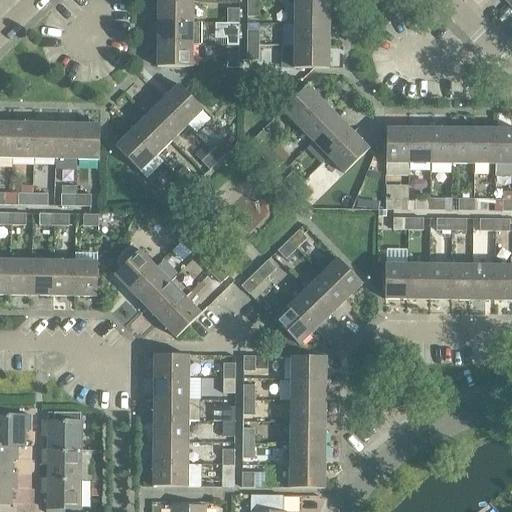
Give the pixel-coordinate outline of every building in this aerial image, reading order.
[(158,2),(157,24),(193,24),(193,3),(158,2)] [(259,2),(247,2),(247,18),(259,18),(259,2)] [(294,3),(294,25),(329,26),(330,4),(294,3)] [(227,10),(227,25),(239,25),(239,10),(227,10)] [(157,24),(157,46),(192,46),(193,24),(157,24)] [(239,25),(227,25),(227,40),(239,40),(239,25)] [(294,25),(294,47),(329,47),(329,26),(294,25)] [(247,32),(247,47),(259,47),(259,32),(247,32)] [(192,46),(157,46),(157,68),(192,69),(192,46)] [(259,47),(247,47),(247,62),(259,62),(259,47)] [(329,47),(294,47),(293,69),(260,69),(259,83),(295,83),(301,77),(301,69),(329,70),(329,47)] [(227,70),(238,70),(239,52),(227,52),(227,70)] [(179,86),(163,102),(187,127),(203,111),(179,86)] [(282,112),(298,128),(323,103),(307,87),(282,112)] [(163,102),(147,117),(172,142),(178,148),(183,143),(176,138),(187,127),(163,102)] [(298,128),(313,143),(338,119),(323,103),(298,128)] [(147,117),(131,132),(156,157),(172,142),(147,117)] [(313,143),(328,159),(354,134),(338,119),(313,143)] [(0,159),(12,159),(12,124),(0,123),(0,159)] [(12,159),(33,160),(34,125),(12,124),(12,159)] [(33,160),(55,160),(56,125),(34,125),(33,160)] [(55,160),(77,161),(78,125),(56,125),(55,160)] [(78,125),(77,161),(99,161),(100,126),(78,125)] [(386,165),(409,165),(409,130),(387,129),(386,165)] [(409,165),(430,165),(431,130),(409,130),(409,165)] [(430,165),(452,165),(452,130),(431,130),(430,165)] [(452,165),(474,165),(474,130),(452,130),(452,165)] [(474,165),(496,165),(496,130),(474,130),(474,165)] [(511,130),(496,130),(496,165),(511,165),(511,130)] [(156,157),(131,132),(115,148),(146,179),(162,163),(156,157)] [(254,150),(265,161),(273,153),(270,150),(279,141),(271,134),(263,142),(254,150)] [(354,134),(328,159),(344,175),(369,150),(354,134)] [(223,142),(212,153),(220,161),(231,151),(223,142)] [(220,161),(212,153),(201,163),(210,172),(220,161)] [(273,153),(265,161),(275,172),(284,163),(273,153)] [(192,172),(181,183),(189,192),(200,181),(192,172)] [(284,181),(295,192),(303,183),(293,173),(284,181)] [(189,192),(181,183),(170,193),(179,202),(189,192)] [(303,183),(295,192),(305,203),(314,194),(303,183)] [(17,207),(33,207),(33,195),(17,195),(17,207)] [(33,195),(33,207),(48,207),(48,195),(33,195)] [(61,207),(76,208),(76,196),(61,196),(61,207)] [(76,196),(76,208),(91,208),(91,196),(76,196)] [(386,211),(402,212),(402,199),(386,199),(386,211)] [(415,212),(431,212),(431,199),(415,199),(415,212)] [(431,199),(431,212),(447,212),(447,199),(431,199)] [(459,212),(473,212),(473,200),(459,200),(459,212)] [(473,200),(473,212),(490,213),(490,200),(473,200)] [(511,200),(502,201),(502,213),(511,212),(511,200)] [(379,204),(358,201),(357,208),(379,211),(379,204)] [(0,226),(11,226),(11,214),(0,214),(0,226)] [(11,214),(11,226),(26,227),(27,215),(11,214)] [(39,227),(54,227),(55,215),(39,215),(39,227)] [(55,215),(54,227),(70,227),(70,215),(55,215)] [(83,216),(83,228),(100,228),(100,216),(83,216)] [(393,231),(408,232),(408,220),(394,219),(393,231)] [(408,220),(408,232),(424,232),(425,220),(408,220)] [(437,232),(452,232),(452,220),(437,220),(437,232)] [(452,220),(452,232),(467,232),(467,220),(452,220)] [(479,232),(494,233),(494,221),(479,221),(479,232)] [(494,221),(494,233),(509,233),(510,221),(494,221)] [(169,233),(180,244),(188,235),(178,225),(169,233)] [(299,231),(288,242),(296,250),(307,240),(299,231)] [(188,235),(180,244),(190,254),(199,246),(188,235)] [(296,250),(288,242),(277,252),(286,261),(296,250)] [(114,277),(130,293),(155,268),(132,245),(121,255),(117,263),(122,269),(114,277)] [(200,264),(210,274),(219,266),(208,255),(200,264)] [(494,267),(494,302),(511,302),(511,259),(510,260),(510,267),(494,267)] [(338,260),(322,276),(346,301),(362,285),(338,260)] [(0,296),(9,297),(10,261),(0,261),(0,296)] [(9,297),(31,297),(32,262),(10,261),(9,297)] [(268,261),(257,272),(266,280),(276,270),(268,261)] [(31,297),(53,298),(53,262),(32,262),(31,297)] [(53,298),(74,298),(75,263),(53,262),(53,298)] [(75,263),(74,298),(97,298),(97,263),(75,263)] [(385,301),(407,301),(407,266),(385,265),(385,301)] [(219,266),(210,274),(221,285),(229,276),(219,266)] [(407,301),(429,301),(429,266),(407,266),(407,301)] [(429,301),(450,301),(451,266),(429,266),(429,301)] [(450,301),(472,302),(473,266),(451,266),(450,301)] [(472,302),(494,302),(494,267),(473,266),(472,302)] [(130,293),(145,308),(170,284),(155,268),(130,293)] [(266,280),(257,272),(246,282),(255,291),(266,280)] [(322,276),(306,291),(331,316),(346,301),(322,276)] [(145,308),(161,324),(185,299),(170,284),(145,308)] [(306,291),(290,306),(315,331),(331,316),(306,291)] [(185,299),(161,324),(176,340),(201,315),(185,299)] [(274,322),(281,328),(300,346),(315,331),(290,306),(274,322)] [(271,359),(291,359),(291,381),(326,382),(327,358),(300,358),(300,346),(281,328),(271,337),(271,359)] [(154,357),(154,379),(189,380),(190,357),(154,357)] [(244,358),(244,373),(256,373),(256,358),(244,358)] [(224,365),(224,380),(236,380),(236,365),(224,365)] [(154,379),(154,401),(199,401),(199,380),(189,380),(154,379)] [(236,380),(224,380),(223,395),(235,395),(236,380)] [(291,381),(291,403),(326,403),(326,382),(291,381)] [(244,387),(243,402),(255,402),(255,387),(244,387)] [(154,401),(154,423),(189,423),(199,423),(199,401),(154,401)] [(255,402),(243,402),(243,417),(255,417),(255,402)] [(291,403),(291,425),(326,425),(326,403),(291,403)] [(223,408),(223,423),(235,423),(235,408),(223,408)] [(47,437),(47,451),(82,452),(82,422),(81,422),(81,416),(81,414),(54,414),(53,422),(42,422),(42,437),(47,437)] [(82,422),(97,423),(97,414),(81,414),(81,416),(81,422),(82,422)] [(0,416),(0,446),(17,447),(25,447),(25,431),(30,431),(30,416),(0,416)] [(154,423),(153,444),(189,445),(189,423),(154,423)] [(235,423),(223,423),(223,438),(235,439),(235,423)] [(291,425),(290,446),(326,447),(326,425),(291,425)] [(243,430),(243,445),(255,445),(255,430),(243,430)] [(153,444),(153,466),(188,466),(189,445),(153,444)] [(255,445),(243,445),(243,460),(255,461),(255,445)] [(0,475),(12,476),(12,475),(12,461),(17,461),(17,447),(0,446),(0,475)] [(290,446),(290,468),(326,468),(325,462),(326,447),(290,446)] [(47,465),(47,480),(82,480),(82,452),(47,451),(42,451),(42,465),(47,465)] [(223,451),(223,466),(235,467),(235,451),(223,451)] [(188,466),(153,466),(153,488),(188,489),(188,488),(200,488),(201,466),(188,466)] [(235,467),(223,466),(222,481),(234,481),(235,467)] [(326,468),(290,468),(290,490),(325,490),(325,484),(326,468)] [(242,489),(254,489),(254,474),(242,474),(242,489)] [(12,476),(0,475),(0,505),(12,506),(12,490),(17,490),(17,475),(12,475),(12,476)] [(47,480),(42,479),(42,494),(47,494),(47,510),(82,511),(82,480),(47,480)] [(102,497),(102,483),(92,483),(92,497),(102,497)] [(282,511),(283,497),(251,497),(251,511),(282,511)]
